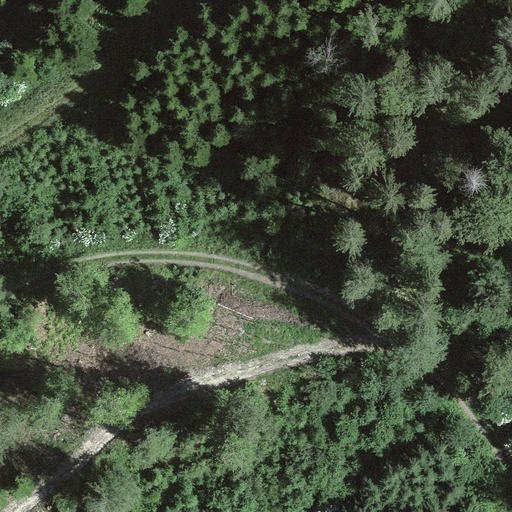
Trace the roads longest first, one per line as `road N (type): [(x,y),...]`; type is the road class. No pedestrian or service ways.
road 1 (track): [(0,296),(93,255),(208,253),(263,264),(402,340),(472,398),(511,472)]
road 2 (track): [(186,0),(0,138)]
